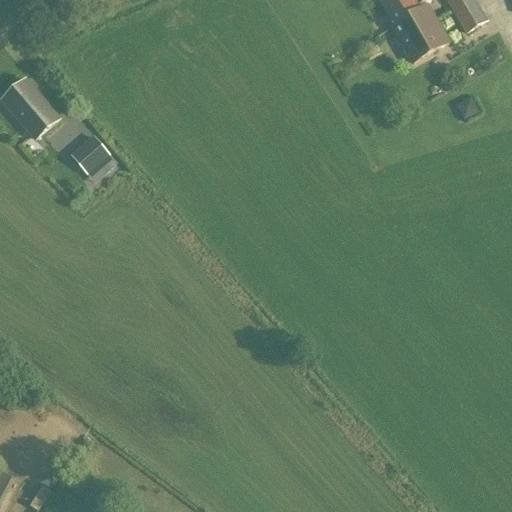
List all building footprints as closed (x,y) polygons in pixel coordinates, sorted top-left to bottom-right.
[(430,29),(437,25),(427,8),(420,12),(412,0),(379,0),(395,27),(396,27),(411,18),(419,32),(428,26),(430,29)] [(444,0),(466,37),(489,23),(475,0),(444,0)] [(396,27),(395,27),(391,29),(413,66),(448,45),(437,25),(430,29),(428,26),(419,32),(411,18),(396,27)] [(25,83),(2,102),(36,142),(59,123),(25,83)] [(466,120),(482,112),(475,97),(459,105),(466,120)] [(73,152),(93,184),(120,168),(100,135),(73,152)] [(0,506),(8,491),(14,481),(0,473),(0,506)] [(43,511),(51,490),(42,487),(34,508),(43,511)]
